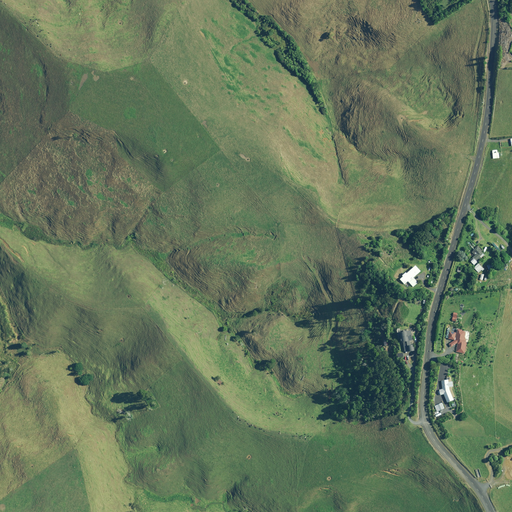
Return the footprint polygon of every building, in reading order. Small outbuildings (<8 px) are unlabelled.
[(473,257),(474,258),(471,261),(474,265),(477,262),(482,258),(481,257),(485,254),(478,246),(472,251),(475,255),(473,257)] [(484,269),(478,263),(474,268),(479,272),(482,270),(482,271),(484,269)] [(421,271),(416,266),(401,279),(405,284),(408,281),(414,287),(418,283),(414,278),(421,271)] [(448,339),(455,340),(449,344),(451,347),(457,343),(456,352),(465,353),(467,342),(466,342),(467,339),(465,339),(466,332),(462,331),(462,329),(457,328),(457,332),(449,331),(448,339)] [(413,344),(412,335),(412,331),(401,332),(402,342),(404,342),(405,351),(408,351),(409,352),(415,351),(414,344),(413,344)] [(441,395),(444,394),(448,403),(456,399),(452,390),(450,391),(449,380),(442,381),(443,389),(438,390),(439,394),(441,393),(441,395)] [(445,408),(442,403),(435,406),(437,411),(445,408)]
